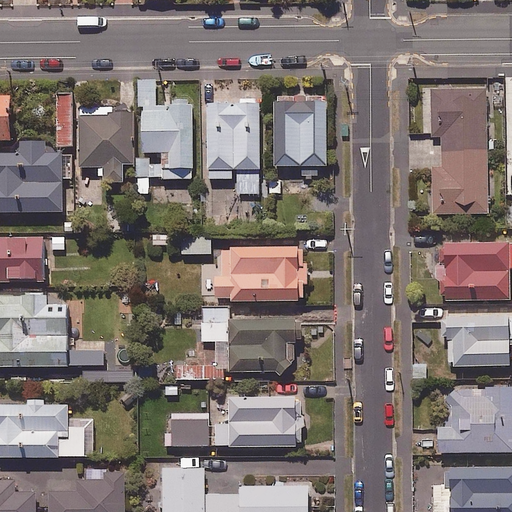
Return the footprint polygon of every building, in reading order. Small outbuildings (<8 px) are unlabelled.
[(489,93),(434,93),(435,138),(445,138),(446,171),(435,171),(436,217),(491,216),(489,93)] [(15,100),(0,100),(0,144),(16,144),(15,100)] [(330,102),(277,103),(279,172),(332,170),(330,102)] [(264,174),(263,106),(210,107),(211,182),(235,182),(235,174),(264,174)] [(147,181),(165,180),(165,183),(197,182),(196,109),(146,110),(147,158),(147,181)] [(116,111),(82,112),(83,171),(106,170),(107,187),(129,186),(129,170),(137,169),(136,118),(117,118),(116,111)] [(49,147),(22,148),(23,156),(0,156),(0,217),(67,216),(66,182),(75,182),(74,156),(49,157),(49,147)] [(177,236),(148,237),(149,251),(178,250),(177,236)] [(70,237),(52,238),(52,255),(70,254),(70,237)] [(511,238),(442,240),(443,297),(511,296),(511,268),(511,267),(511,238)] [(213,239),(183,241),(184,258),(214,256),(213,239)] [(0,286),(49,286),(48,241),(0,241),(0,286)] [(236,302),(236,306),(304,306),(304,287),(311,287),(311,273),(303,273),(303,250),(224,250),(224,280),(219,280),(219,302),(236,302)] [(144,287),(118,287),(119,313),(144,313),(144,287)] [(73,353),(73,309),(49,309),(49,299),(0,299),(0,371),(74,371),(73,353)] [(511,310),(445,313),(445,335),(451,334),(452,364),(511,362),(510,342),(511,342),(511,310)] [(233,325),(233,311),(205,311),(205,345),(234,345),(234,377),(297,376),(296,347),(305,347),(304,324),(233,325)] [(73,353),(74,371),(107,370),(107,353),(73,353)] [(180,367),(180,384),(228,383),(228,366),(180,367)] [(156,372),(138,372),(138,386),(157,386),(156,372)] [(120,373),(89,373),(89,387),(120,387),(120,373)] [(440,448),(511,448),(511,381),(487,381),(487,385),(450,385),(450,423),(441,422),(440,448)] [(181,386),(163,387),(163,401),(182,400),(181,386)] [(141,402),(131,389),(119,399),(129,412),(141,402)] [(303,442),(303,393),(231,393),(231,420),(215,420),(215,443),(303,442)] [(0,453),(94,453),(94,416),(69,417),(69,400),(45,401),(44,394),(27,394),(28,400),(0,400),(0,453)] [(164,430),(165,448),(210,447),(209,411),(170,412),(171,429),(164,430)] [(445,483),(435,483),(435,511),(416,511),(415,511),(511,511),(511,463),(444,465),(445,483)] [(125,511),(125,476),(105,477),(104,464),(87,464),(88,477),(79,478),(80,488),(48,489),(48,511),(125,511)] [(205,511),(206,493),(205,464),(164,464),(163,511),(205,511)] [(13,477),(0,476),(0,511),(36,511),(36,489),(13,490),(13,477)] [(206,493),(205,511),(309,511),(309,483),(240,483),(240,492),(206,493)]
